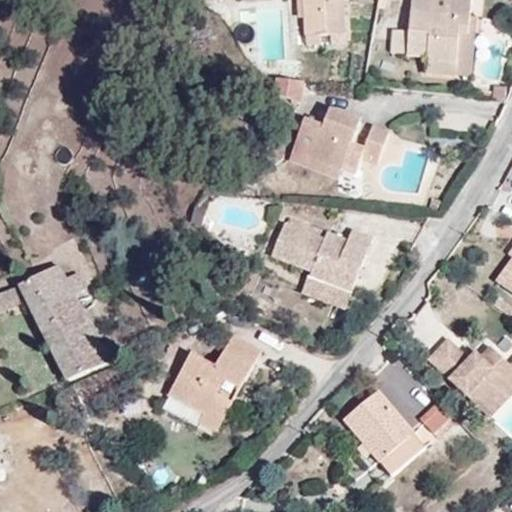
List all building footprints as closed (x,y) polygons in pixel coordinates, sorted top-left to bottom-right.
[(304,0),(306,35),(353,33),(351,0),(304,0)] [(479,22),(480,0),(419,0),(416,44),(438,46),(438,50),(469,52),(472,22),(479,22)] [(472,22),(469,52),(469,64),(481,65),(485,6),(481,5),(479,22),(472,22)] [(389,54),(404,54),(405,30),(390,29),(389,54)] [(469,64),(469,52),(438,50),(436,61),(469,64)] [(275,77),(271,92),(298,98),(302,83),(275,77)] [(367,169),(382,138),(363,129),(355,146),(347,143),(355,123),(320,107),(311,126),(294,118),(282,143),(303,154),(299,162),(330,178),(333,173),(343,177),(351,162),(367,169)] [(330,178),(299,162),(293,174),(324,190),(330,178)] [(347,297),(372,237),(347,228),(342,240),(322,232),(317,236),(282,221),(267,258),(304,274),(306,281),(347,297)] [(110,375),(71,298),(82,291),(74,276),(61,282),(54,268),(16,286),(71,395),(110,375)] [(24,302),(16,286),(0,293),(0,295),(6,310),(24,302)] [(511,306),(506,303),(502,309),(511,315),(511,306)] [(226,421),(259,351),(228,337),(215,365),(192,354),(168,404),(201,419),(205,412),(226,421)] [(457,344),(437,365),(499,422),(511,408),(511,364),(498,351),(489,361),(482,368),(475,361),(457,344)] [(482,368),(489,361),(482,354),(475,361),(482,368)] [(381,457),(401,482),(435,454),(388,397),(354,425),(374,450),(381,457)] [(440,438),(460,423),(448,410),(430,426),(440,438)] [(217,438),(226,421),(205,412),(201,419),(198,430),(217,438)] [(375,462),(381,457),(374,450),(369,455),(375,462)]
